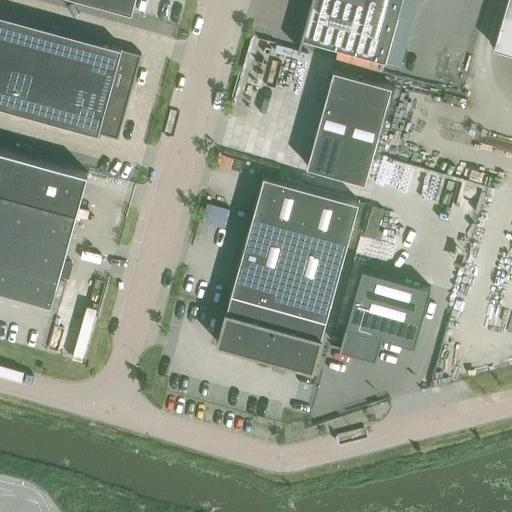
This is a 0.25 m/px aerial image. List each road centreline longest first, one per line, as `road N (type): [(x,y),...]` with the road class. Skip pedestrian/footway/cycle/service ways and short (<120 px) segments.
road 1 (unclassified): [(111,411),(227,0)]
road 2 (unclassified): [(511,398),(286,463),(111,411)]
